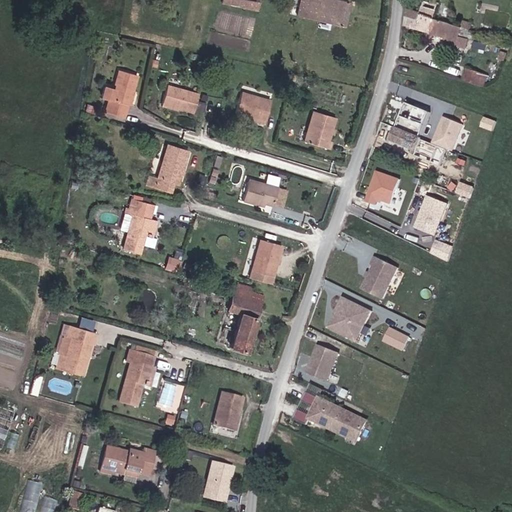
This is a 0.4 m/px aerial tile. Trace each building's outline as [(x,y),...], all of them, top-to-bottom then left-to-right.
[(260,1),(253,0),(250,0),(249,6),(258,8),(260,1)] [(300,0),(296,15),(341,26),(347,1),(343,0),(300,0)] [(424,2),(420,13),(434,18),(438,6),(424,2)] [(406,17),(405,26),(429,33),(427,38),(433,40),(435,35),(446,39),(445,42),(456,46),(456,48),(462,51),(465,41),(458,38),(459,35),(461,27),(434,18),(420,13),(408,9),(406,15),(406,17)] [(461,27),(459,35),(468,37),(472,25),(463,21),(461,27)] [(467,69),(464,81),(478,85),(481,73),(467,69)] [(105,111),(125,116),(128,104),(132,91),(136,76),(119,71),(114,89),(104,86),(101,96),(109,98),(105,111)] [(163,103),(177,108),(192,112),(198,93),(169,86),(163,103)] [(235,113),(253,119),(265,121),(270,100),(241,92),(235,113)] [(391,139),(434,159),(440,161),(456,123),(425,110),(430,99),(411,92),(391,139)] [(328,141),(331,134),(332,129),(335,117),(313,111),(304,141),(330,149),(331,142),(328,141)] [(157,179),(154,186),(170,191),(173,183),(178,184),(188,151),(167,144),(157,179)] [(378,198),(390,202),(399,177),(376,169),(365,200),(376,204),(378,198)] [(87,175),(86,181),(101,185),(102,179),(87,175)] [(145,184),(154,186),(157,179),(148,176),(145,184)] [(268,176),(266,184),(276,187),(278,178),(268,176)] [(243,200),(259,205),(260,202),(265,204),(273,206),(274,203),(278,187),(276,187),(266,184),(249,179),(243,200)] [(286,189),(278,187),(274,203),(282,205),(286,189)] [(427,194),(414,226),(438,236),(451,203),(427,194)] [(139,254),(145,235),(149,219),(153,204),(132,198),(128,213),(132,215),(123,249),(139,254)] [(149,219),(145,235),(152,237),(156,221),(149,219)] [(437,238),(431,252),(450,261),(457,247),(437,238)] [(251,270),(249,278),(270,284),(276,264),(277,259),(281,246),(260,240),(256,255),(251,270)] [(399,268),(375,257),(371,264),(374,266),(371,273),(368,279),(363,289),(383,299),(399,268)] [(193,281),(191,287),(210,292),(216,274),(208,272),(205,281),(199,279),(197,283),(193,281)] [(233,296),(260,305),(263,296),(250,292),(250,288),(236,284),(233,296)] [(245,352),(260,305),(233,296),(228,310),(240,314),(230,347),(245,352)] [(373,312),(343,297),(336,313),(339,314),(332,330),(358,343),(373,312)] [(78,326),(92,329),(94,319),(80,316),(78,326)] [(71,338),(61,369),(82,375),(91,345),(94,334),(71,327),(68,337),(71,338)] [(384,341),(404,351),(410,338),(390,328),(384,341)] [(55,366),(61,369),(71,338),(68,337),(64,336),(55,366)] [(339,354),(318,345),(306,373),(327,382),(339,354)] [(153,358),(130,352),(127,362),(128,362),(118,402),(136,407),(142,385),(145,386),(150,369),(153,358)] [(153,370),(150,369),(145,386),(149,387),(153,370)] [(242,397),(221,392),(212,425),(233,431),(242,397)] [(293,419),(306,425),(309,418),(356,441),(366,421),(319,399),(306,392),(293,419)] [(100,468),(110,471),(120,474),(122,468),(148,474),(154,451),(143,449),(142,453),(128,449),(127,452),(106,446),(100,468)] [(232,466),(211,461),(204,491),(210,493),(209,499),(223,503),(232,466)] [(122,468),(120,474),(136,478),(137,474),(147,476),(148,474),(122,468)] [(23,511),(38,511),(43,482),(29,480),(23,511)] [(79,504),(83,493),(75,490),(70,501),(79,504)] [(58,511),(61,499),(46,497),(43,511),(58,511)]
